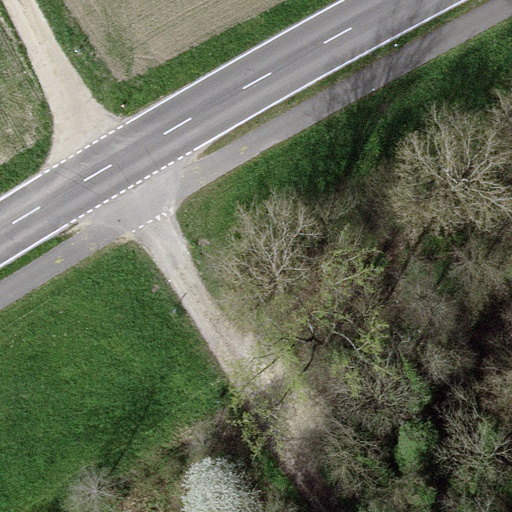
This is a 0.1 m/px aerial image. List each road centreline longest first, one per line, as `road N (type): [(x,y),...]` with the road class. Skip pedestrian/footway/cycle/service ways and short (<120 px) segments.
road 1 (track): [(331,511),(120,131),(37,0)]
road 2 (secondary): [(365,0),(120,131),(0,208)]
